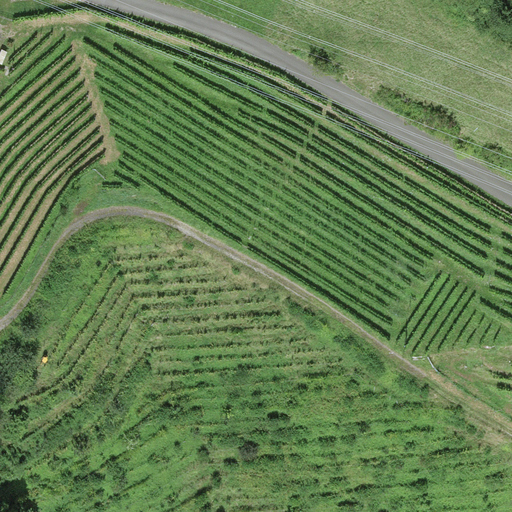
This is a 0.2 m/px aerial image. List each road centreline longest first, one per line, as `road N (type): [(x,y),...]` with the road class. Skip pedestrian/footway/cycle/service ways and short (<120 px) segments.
road 1 (track): [(511,432),(317,304),(176,222),(137,212),(94,214),(0,327)]
road 2 (track): [(120,0),(226,33),(298,68),(511,195)]
